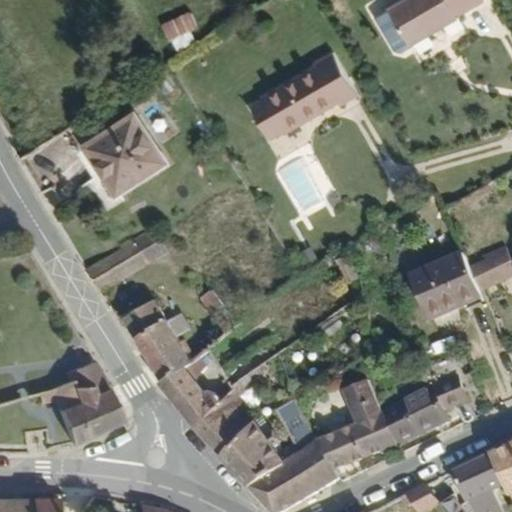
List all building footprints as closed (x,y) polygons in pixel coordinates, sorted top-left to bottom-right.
[(435,23),(437,27),(454,18),(453,15),(472,6),(479,2),(478,0),(399,0),(386,7),(407,45),(424,35),(422,31),(435,23)] [(188,12),(162,23),(174,52),(199,41),(188,12)] [(424,35),(437,27),(435,23),(422,31),(424,35)] [(335,109),(354,98),(327,52),(309,61),(311,67),(258,97),(258,99),(245,106),(264,139),(277,132),(279,134),(332,103),(335,109)] [(109,190),(151,164),(122,118),(80,144),(109,190)] [(166,253),(152,231),(117,252),(130,275),(148,264),(166,253)] [(117,252),(82,274),(96,297),(130,275),(117,252)] [(179,270),(166,253),(148,264),(158,282),(179,270)] [(511,277),(511,278),(503,259),(483,268),(484,272),(469,280),(480,302),(511,286),(511,277)] [(469,280),(461,266),(414,290),(434,333),(482,307),(480,302),(469,280)] [(215,324),(217,326),(234,315),(231,310),(225,311),(216,297),(202,305),(215,324)] [(193,361),(224,336),(217,326),(215,324),(179,347),(174,339),(177,336),(175,331),(178,328),(175,323),(167,328),(151,305),(121,325),(159,384),(193,361)] [(315,394),(346,372),(336,356),(304,377),(315,394)] [(200,370),(193,361),(159,384),(156,386),(184,425),(218,463),(253,433),(225,400),(214,409),(209,406),(209,393),(207,391),(202,390),(199,392),(189,381),(200,370)] [(100,387),(86,363),(61,376),(64,385),(68,393),(90,393),(100,387)] [(242,385),(246,382),(233,365),(216,379),(229,396),(242,385)] [(258,379),(255,374),(246,382),(242,385),(245,390),(258,379)] [(377,419),(394,452),(445,426),(442,418),(464,405),(451,379),(377,419)] [(68,393),(64,385),(42,393),(47,405),(53,417),(75,407),(68,393)] [(53,417),(69,449),(122,425),(103,392),(92,400),(90,393),(68,393),(75,407),(53,417)] [(42,393),(29,398),(34,410),(47,405),(42,393)] [(273,423),(279,432),(299,419),(293,409),(273,423)] [(318,450),(335,478),(394,452),(377,419),(361,427),(356,416),(341,424),(346,434),(318,450)] [(253,433),(218,463),(245,492),(285,469),(279,462),(272,455),(276,452),(270,443),(264,446),(253,433)] [(511,447),(492,458),(505,490),(510,501),(511,500),(511,447)] [(285,469),(245,492),(264,511),(292,511),(339,487),(335,478),(318,450),(299,461),(285,469)] [(279,462),(285,469),(299,461),(293,452),(279,462)] [(505,490),(492,458),(452,479),(466,508),(470,507),(472,511),(491,511),(494,511),(488,497),(505,490)] [(427,511),(437,506),(426,492),(403,502),(409,511),(427,511)] [(459,511),(449,499),(440,508),(442,511),(459,511)] [(54,511),(53,502),(0,502),(0,511),(54,511)]
